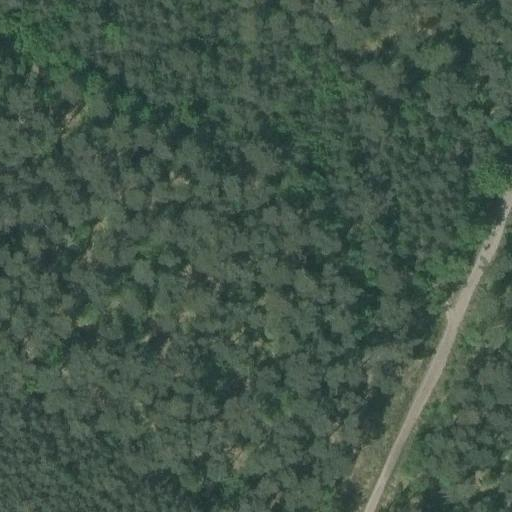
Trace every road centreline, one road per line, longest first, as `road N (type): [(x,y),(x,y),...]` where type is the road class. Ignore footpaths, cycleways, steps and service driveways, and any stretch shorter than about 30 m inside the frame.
road 1 (track): [(0,56),(457,313)]
road 2 (track): [(371,511),(457,313)]
road 3 (track): [(457,313),(511,192)]
